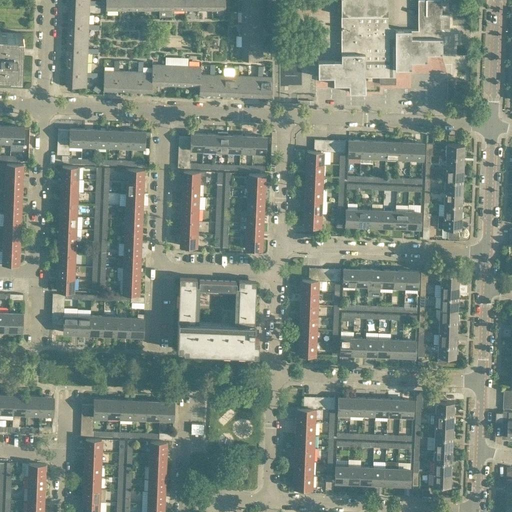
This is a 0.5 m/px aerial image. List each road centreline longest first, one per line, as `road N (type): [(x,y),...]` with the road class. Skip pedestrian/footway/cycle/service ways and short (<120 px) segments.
road 1 (residential): [(482,380),(273,373)]
road 2 (residential): [(486,251),(278,243)]
road 3 (residential): [(491,123),(284,115)]
road 4 (residential): [(476,510),(269,502)]
road 5 (residential): [(40,273),(47,107)]
road 6 (residential): [(157,268),(167,111)]
road 7 (residential): [(269,502),(273,373)]
road 8 (residential): [(278,243),(284,115)]
road 9 (tertiary): [(486,251),(491,123)]
road 10 (tertiary): [(491,123),(495,0)]
road 11 (residential): [(278,273),(157,268)]
road 12 (residential): [(167,111),(47,107)]
